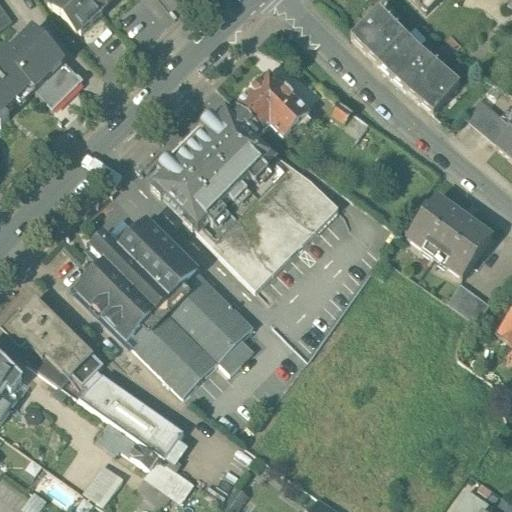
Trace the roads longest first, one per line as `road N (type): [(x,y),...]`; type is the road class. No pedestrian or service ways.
road 1 (secondary): [(253,0),(0,235)]
road 2 (residential): [(511,215),(286,0)]
